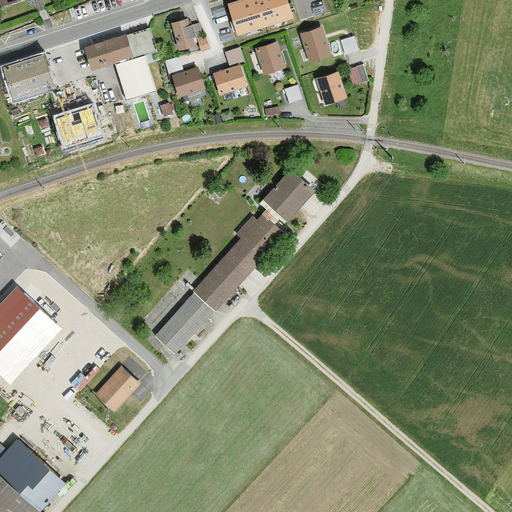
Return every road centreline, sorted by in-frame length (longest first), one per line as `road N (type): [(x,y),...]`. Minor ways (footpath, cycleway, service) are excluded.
road 1 (residential): [(389,0),(359,173),(54,511)]
road 2 (track): [(490,511),(244,302)]
road 3 (tertiary): [(0,54),(165,1)]
